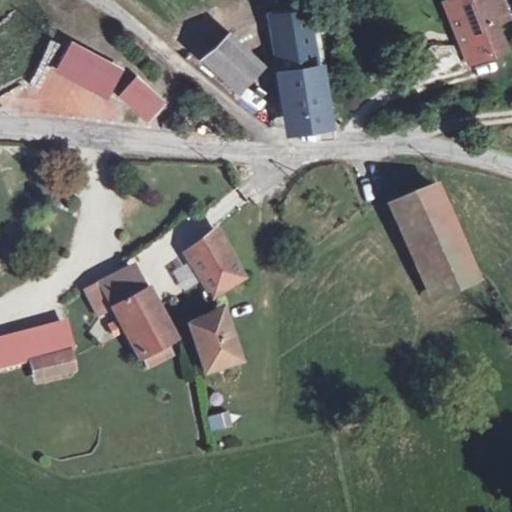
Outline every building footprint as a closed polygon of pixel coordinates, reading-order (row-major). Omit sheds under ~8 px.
[(437,0),(466,62),(496,48),(485,22),(498,16),(491,0),(437,0)] [(260,17),(263,37),(293,32),(289,12),(260,17)] [(293,32),(263,37),(270,74),(275,73),(286,121),(293,132),(320,124),(303,31),(293,32)] [(234,83),(256,56),(237,39),(226,49),(213,40),(202,54),(234,83)] [(116,64),(71,40),(59,62),(106,87),(116,64)] [(7,89),(2,102),(30,113),(45,72),(37,69),(27,97),(7,89)] [(135,75),(120,92),(143,112),(158,95),(135,75)] [(102,104),(101,121),(118,122),(119,105),(102,104)] [(428,270),(465,252),(431,177),(394,195),(428,270)] [(194,243),(200,252),(186,261),(207,292),(237,272),(211,232),(194,243)] [(194,243),(181,252),(186,261),(200,252),(194,243)] [(477,277),(465,252),(428,270),(439,294),(477,277)] [(170,343),(132,270),(87,294),(100,318),(113,311),(140,359),(147,355),(161,347),(170,343)] [(206,373),(235,362),(217,315),(187,326),(206,373)] [(0,364),(71,344),(65,323),(0,341),(0,364)] [(147,355),(152,365),(167,358),(161,347),(147,355)] [(65,355),(33,363),(37,379),(70,372),(65,355)] [(209,431),(231,427),(228,412),(206,416),(209,431)]
